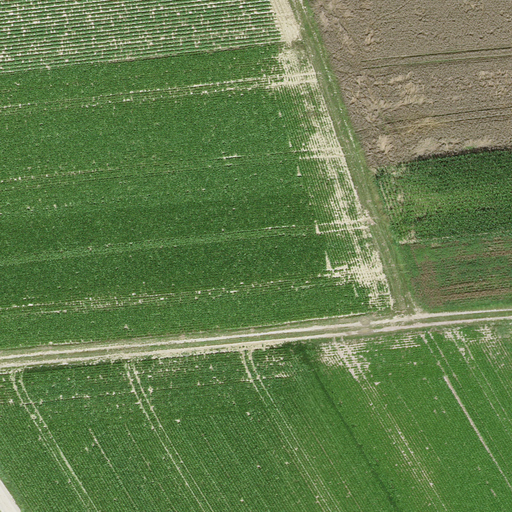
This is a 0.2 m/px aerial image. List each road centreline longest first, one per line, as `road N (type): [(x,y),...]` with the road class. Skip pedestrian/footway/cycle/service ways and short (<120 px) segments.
road 1 (track): [(0,360),(511,310)]
road 2 (track): [(411,318),(285,0)]
